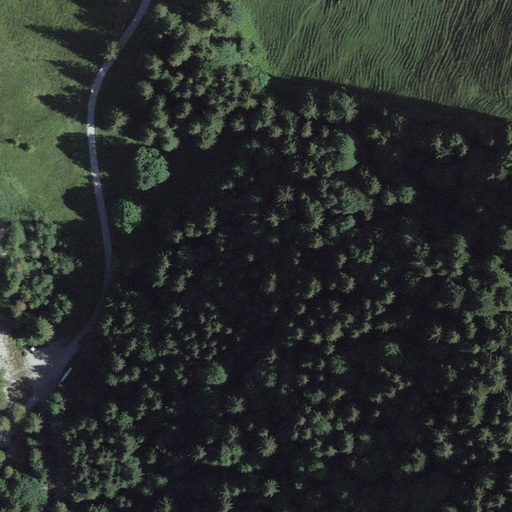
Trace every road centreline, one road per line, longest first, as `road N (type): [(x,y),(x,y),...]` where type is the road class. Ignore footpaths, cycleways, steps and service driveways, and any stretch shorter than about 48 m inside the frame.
road 1 (track): [(38,394),(106,289),(90,112),(103,68),(148,0)]
road 2 (track): [(71,511),(64,439),(38,394)]
